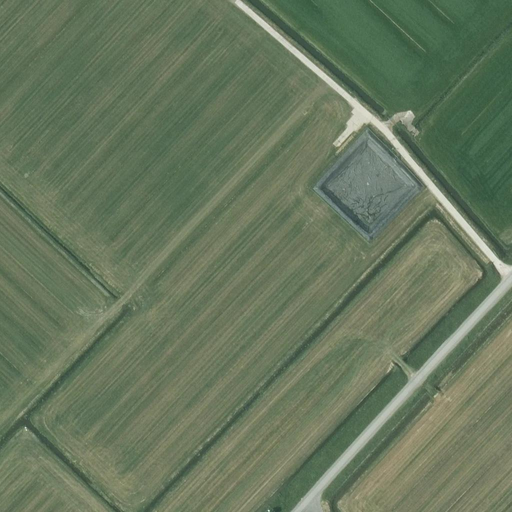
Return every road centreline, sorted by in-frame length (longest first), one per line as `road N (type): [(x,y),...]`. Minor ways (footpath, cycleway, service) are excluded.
road 1 (unknown): [(511,272),(382,125),(240,0)]
road 2 (unclassified): [(297,511),(511,277)]
